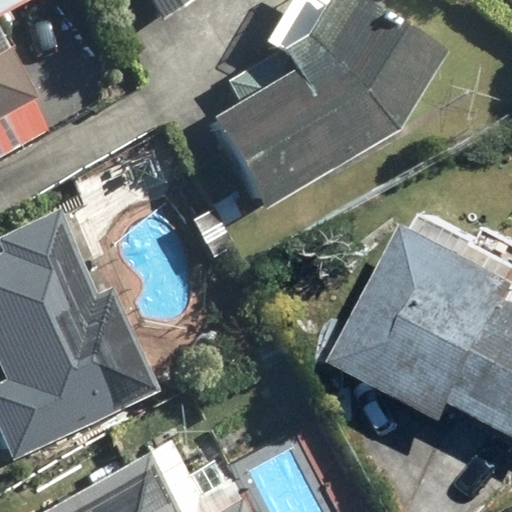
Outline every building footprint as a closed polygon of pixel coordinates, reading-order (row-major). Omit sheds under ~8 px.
[(0,0),(0,13),(25,0),(0,0)] [(139,0),(151,17),(174,0),(139,0)] [(438,53),(355,0),(282,0),(253,39),(283,62),(194,117),(251,209),(378,133),(438,53)] [(0,161),(49,136),(0,41),(0,161)] [(82,295),(47,210),(0,229),(0,457),(150,395),(105,286),(82,295)] [(511,264),(429,221),(356,362),(468,420),(477,402),(511,419),(511,264)] [(179,479),(156,439),(26,511),(244,511),(214,458),(179,479)]
